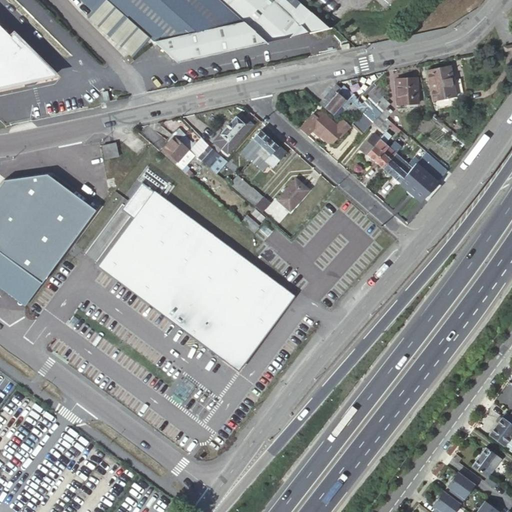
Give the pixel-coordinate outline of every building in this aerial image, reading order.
[(101,0),(83,0),(94,9),(101,0)] [(154,33),(114,0),(101,0),(94,9),(88,15),(133,55),(154,33)] [(240,19),(218,0),(114,0),(154,33),(158,37),(240,19)] [(218,0),(240,19),(158,37),(178,61),(309,33),(310,31),(277,3),(274,0),(218,0)] [(10,36),(0,26),(0,86),(24,81),(25,86),(30,85),(35,83),(34,79),(55,74),(14,33),(10,36)] [(450,77),(452,77),(450,66),(427,71),(433,101),(453,97),(450,77)] [(466,102),(464,94),(463,94),(460,78),(453,79),(452,77),(450,77),(453,97),(433,101),(435,108),(466,102)] [(417,78),(396,79),(398,104),(418,103),(417,78)] [(381,113),(367,100),(361,105),(356,99),(355,100),(341,88),(338,91),(333,87),(319,103),(321,105),(336,119),(345,111),(352,103),(361,112),(372,122),(381,113)] [(377,87),(368,97),(383,111),(386,108),(389,104),(382,97),(385,94),(377,87)] [(383,111),(381,113),(386,117),(390,113),(386,108),(383,111)] [(313,114),(300,129),(307,135),(312,130),(318,135),(325,141),(330,140),(336,133),(338,135),(347,124),(342,120),(337,126),(321,112),(317,117),(313,114)] [(372,122),(361,112),(351,123),(362,134),(372,122)] [(438,117),(433,112),(429,116),(435,121),(438,117)] [(381,113),(372,122),(382,131),(385,128),(387,129),(393,123),(386,117),(381,113)] [(253,125),(245,117),(242,121),(235,116),(219,134),(213,141),(227,154),(253,125)] [(440,124),(466,146),(468,144),(437,119),(435,121),(440,124)] [(194,155),(216,174),(227,162),(221,157),(209,147),(201,138),(195,145),(175,128),(170,133),(174,137),(194,155)] [(252,158),(269,139),(260,130),(243,150),(252,158)] [(359,148),(375,162),(388,147),(384,143),(391,136),(386,132),(381,137),(379,135),(378,137),(373,133),(359,148)] [(180,169),(194,155),(174,137),(163,148),(164,150),(162,153),(180,169)] [(285,153),(269,139),(252,158),(261,166),(266,160),(273,167),(285,153)] [(396,154),(402,146),(396,141),(390,148),(396,154)] [(118,157),(115,143),(102,146),(105,159),(118,157)] [(388,147),(375,162),(383,169),(396,154),(390,148),(388,147)] [(416,164),(426,152),(420,147),(413,154),(414,156),(407,164),(412,168),(416,164)] [(426,173),(437,161),(426,152),(416,164),(426,173)] [(396,154),(383,169),(391,176),(404,160),(396,154)] [(391,176),(399,184),(412,168),(407,164),(404,160),(391,176)] [(437,183),(448,171),(437,161),(426,173),(437,183)] [(420,201),(437,183),(426,173),(416,164),(412,168),(399,184),(420,201)] [(96,210),(46,173),(3,179),(0,183),(0,253),(41,283),(96,210)] [(254,207),(262,198),(237,176),(229,185),(254,207)] [(283,194),(277,200),(290,211),(309,190),(296,179),(285,191),(283,190),(281,192),(283,194)] [(292,296),(140,182),(119,210),(134,221),(102,264),(239,367),(292,296)] [(270,205),(262,198),(254,207),(262,213),(270,205)] [(263,221),(266,219),(256,210),(251,215),(261,223),(263,221)] [(246,216),(241,221),(253,232),(259,226),(246,216)] [(272,228),(275,225),(267,217),(266,219),(263,221),(272,228)] [(267,233),(259,226),(253,232),(262,239),(267,233)] [(0,287),(24,305),(41,283),(0,253),(0,287)] [(0,377),(0,399),(11,383),(1,376),(0,377)] [(506,412),(488,435),(511,452),(511,451),(511,416),(510,415),(506,412)] [(485,448),(471,466),(487,477),(501,459),(485,448)] [(459,504),(461,506),(466,499),(464,498),(473,485),(457,473),(447,486),(450,488),(446,494),(459,504)] [(453,511),(459,504),(446,494),(443,492),(433,505),(436,507),(432,511),(453,511)] [(497,511),(498,511),(485,502),(477,511),(497,511)]
